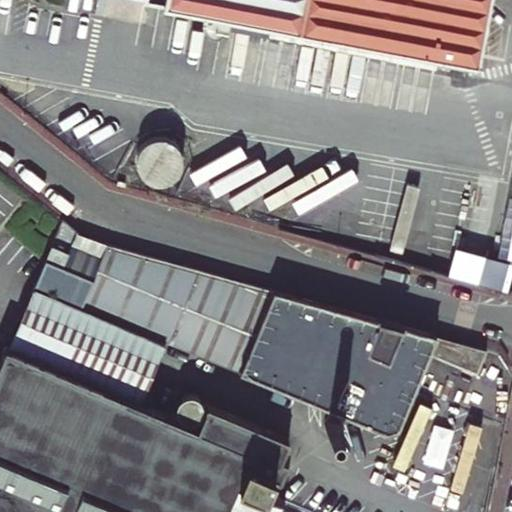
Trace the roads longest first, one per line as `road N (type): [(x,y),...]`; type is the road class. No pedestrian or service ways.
road 1 (residential): [(0,121),(120,210),(511,328)]
road 2 (unknown): [(0,308),(174,366),(434,511)]
